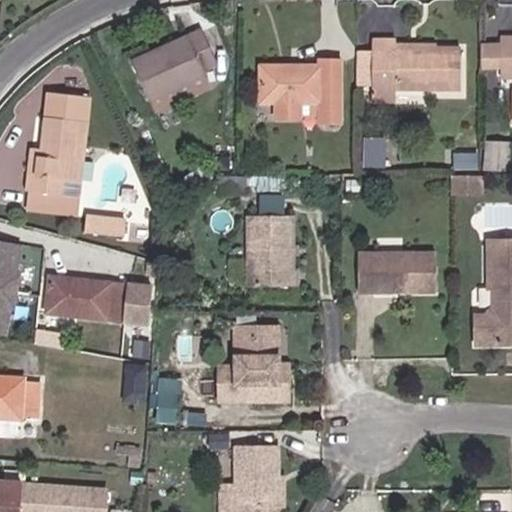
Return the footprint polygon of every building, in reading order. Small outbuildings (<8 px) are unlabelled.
[(219,60),(217,54),(231,49),(218,17),(149,43),(163,82),(219,60)] [(411,78),(478,81),(479,41),(418,38),(418,33),(391,33),(389,77),(411,78)] [(341,117),(362,117),(363,48),(343,48),(343,54),(279,52),(278,94),(297,94),(296,109),(320,110),(321,94),(342,95),(341,117)] [(163,82),(168,92),(223,70),(219,60),(163,82)] [(388,90),(411,90),(411,78),(389,77),(388,90)] [(100,152),(105,91),(66,88),(63,120),(62,127),(58,127),(57,142),(47,142),(45,162),(78,164),(79,151),(100,152)] [(49,119),(47,142),(57,142),(58,127),(62,127),(63,120),(49,119)] [(45,162),(44,181),(97,185),(100,152),(79,151),(78,164),(45,162)] [(146,189),(107,186),(106,201),(145,204),(146,189)] [(264,270),(308,270),(309,200),(264,200),(264,270)] [(0,299),(16,301),(19,270),(22,270),(25,238),(21,237),(24,206),(0,204),(0,299)] [(84,212),(83,230),(123,234),(124,216),(84,212)] [(511,231),(507,231),(507,277),(511,278),(511,300),(504,307),(494,307),(494,333),(511,333),(511,231)] [(177,250),(177,241),(167,237),(166,249),(177,250)] [(376,282),(451,282),(451,242),(375,243),(376,282)] [(160,298),(163,263),(67,253),(63,288),(160,298)] [(296,359),(296,350),(296,314),(272,314),(272,324),(252,324),(253,350),(238,350),(239,384),(309,385),(308,359),(296,359)] [(252,324),(272,324),(272,314),(252,314),(252,324)] [(166,335),(167,320),(152,319),(151,334),(166,335)] [(296,359),(308,359),(308,350),(296,350),(296,359)] [(39,391),(54,393),(56,362),(44,362),(45,357),(0,353),(0,413),(7,414),(7,411),(8,395),(33,397),(39,397),(39,391)] [(7,411),(33,412),(33,397),(8,395),(7,411)] [(38,419),(0,418),(0,432),(38,434),(38,419)] [(236,471),(236,511),(282,511),(281,492),(293,492),(293,467),(293,433),(251,434),(251,471),(236,471)] [(28,511),(30,499),(117,506),(121,468),(10,458),(5,511),(18,511),(28,511)] [(28,511),(116,511),(117,506),(30,499),(28,511)] [(157,511),(158,505),(128,503),(127,511),(157,511)]
